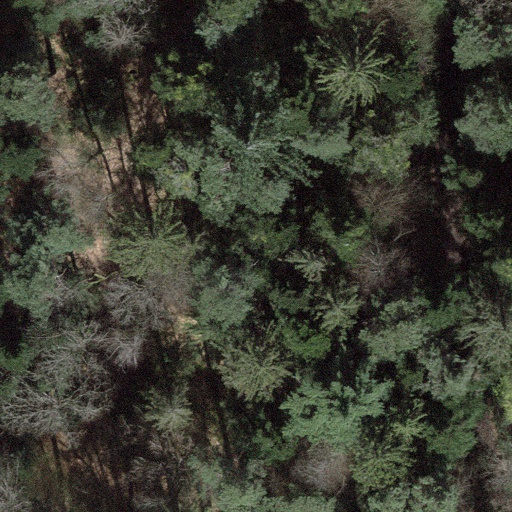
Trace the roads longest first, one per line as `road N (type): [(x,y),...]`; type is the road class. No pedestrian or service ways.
road 1 (track): [(181,0),(136,130),(73,511)]
road 2 (track): [(511,477),(480,389),(447,210),(466,0)]
